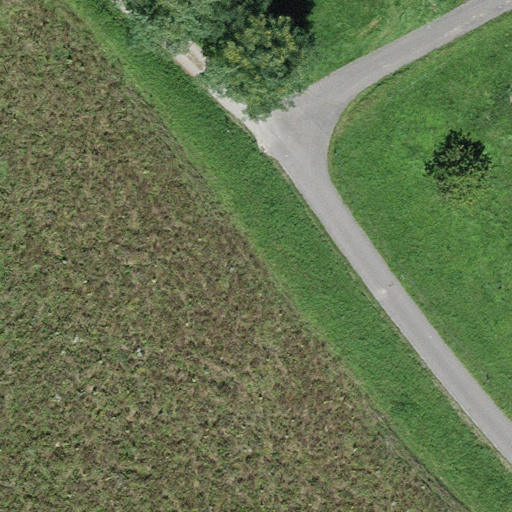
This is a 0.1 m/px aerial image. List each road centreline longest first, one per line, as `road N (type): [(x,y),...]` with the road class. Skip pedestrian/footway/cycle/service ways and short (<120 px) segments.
road 1 (track): [(159,0),(278,121),(430,347),(511,438)]
road 2 (residential): [(507,0),(278,121)]
